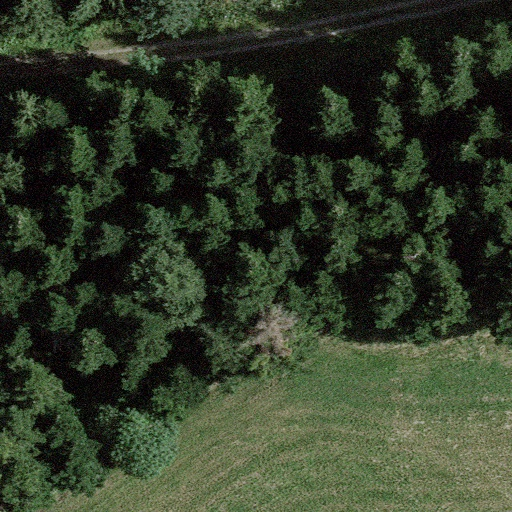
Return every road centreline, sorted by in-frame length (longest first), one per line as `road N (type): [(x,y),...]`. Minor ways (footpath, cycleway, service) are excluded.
road 1 (track): [(0,506),(218,346),(452,0)]
road 2 (track): [(450,0),(145,58),(0,74)]
